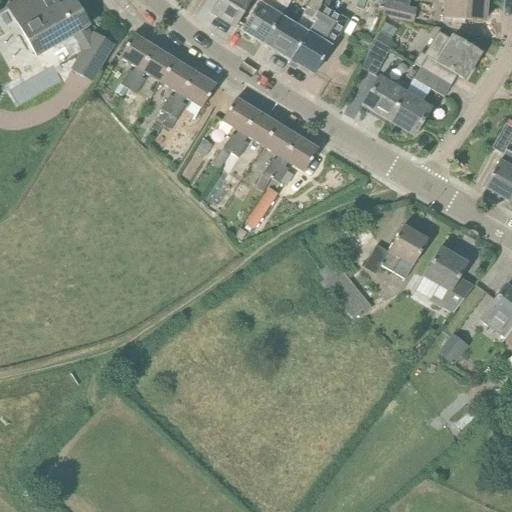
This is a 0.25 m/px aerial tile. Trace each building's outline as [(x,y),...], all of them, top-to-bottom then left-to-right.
[(54,0),(45,0),(42,2),(40,0),(20,0),(18,1),(9,8),(35,59),(62,42),(73,36),(82,51),(70,71),(92,85),(114,46),(93,33),(92,35),(88,27),(73,0),(59,8),(54,0)] [(219,0),(211,14),(235,28),(252,0),(219,0)] [(281,16),(282,16),(291,1),(289,0),(277,0),(271,10),(260,3),(242,33),(262,45),(281,16)] [(320,4),(321,0),(308,0),(304,8),(315,14),(320,4)] [(321,0),(320,4),(327,8),(330,0),(321,0)] [(417,10),(412,9),(414,0),(391,0),(391,3),(385,2),(381,16),(413,23),(417,10)] [(443,0),(442,19),(483,22),(485,0),(443,0)] [(320,4),(315,14),(313,20),(315,22),(308,32),(290,62),(312,77),(338,35),(334,33),(343,17),(327,8),(320,4)] [(308,32),(282,16),(281,16),(262,45),(290,62),(308,32)] [(373,40),(388,49),(392,42),(390,41),(395,31),(382,23),(373,40)] [(480,55),(450,37),(449,39),(438,32),(424,55),(420,53),(414,64),(420,68),(451,87),(457,77),(464,81),(480,55)] [(18,34),(5,38),(11,54),(23,50),(18,34)] [(127,90),(153,49),(133,36),(122,53),(119,59),(135,69),(132,73),(128,71),(120,85),(127,90)] [(390,50),(388,49),(373,40),(361,69),(375,78),(390,50)] [(159,85),(174,62),(153,49),(127,90),(135,95),(144,81),(142,79),(144,75),(159,85)] [(168,117),(194,74),(174,62),(159,85),(175,95),(172,100),(169,97),(160,112),(168,117)] [(444,98),(451,87),(420,68),(413,80),(444,98)] [(200,111),(215,87),(194,74),(168,117),(161,127),(169,132),(185,107),(182,105),(184,101),(200,111)] [(387,122),(404,94),(379,79),(362,106),(387,122)] [(114,92),(123,98),(127,90),(120,85),(119,84),(114,92)] [(404,94),(387,122),(413,137),(430,110),(404,94)] [(220,169),(256,113),(235,100),(221,123),(237,133),(234,137),(231,135),(213,165),(220,169)] [(262,149),(276,125),(256,113),(220,169),(217,175),(225,180),(247,145),(245,143),(247,139),(262,149)] [(502,156),(511,139),(511,127),(505,124),(491,149),(502,156)] [(271,180),(297,138),(276,125),(262,149),(277,158),(274,163),(271,161),(262,174),(271,180)] [(303,174),(317,151),(297,138),(271,180),(278,185),(287,170),(284,168),(287,164),(303,174)] [(212,146),(208,143),(203,140),(195,153),(204,159),(212,146)] [(509,203),(511,197),(511,154),(506,151),(502,156),(485,191),(509,203)] [(262,174),(254,188),(262,193),(265,188),(271,180),(262,174)] [(252,208),(243,225),(253,231),(274,195),(264,190),(252,208)] [(391,274),(404,281),(427,242),(402,227),(387,253),(376,246),(363,269),(375,276),(379,267),(391,274)] [(245,234),(239,230),(234,238),(240,242),(245,234)] [(429,301),(453,314),(473,288),(459,280),(467,265),(439,248),(422,278),(437,287),(429,301)] [(339,259),(321,271),(355,320),(374,307),(339,259)] [(505,339),(511,329),(511,292),(505,288),(480,321),(504,340),(503,341),(504,342),(506,340),(505,339)] [(468,347),(452,335),(438,355),(453,366),(468,347)]
